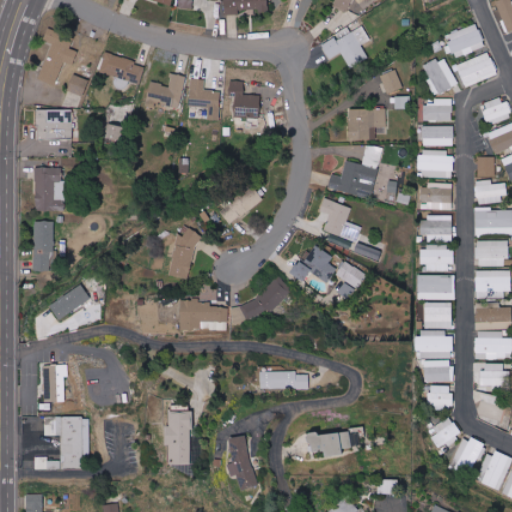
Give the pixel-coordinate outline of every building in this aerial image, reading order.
[(180,0),(180,8),(193,9),(193,0),(180,0)] [(269,0),(225,0),(225,15),(239,14),(239,12),(269,12),(269,0)] [(336,0),(335,6),(348,12),(352,0),(336,0)] [(511,0),(496,0),(508,32),(511,30),(511,0)] [(486,47),(478,24),(447,36),(456,58),(486,47)] [(371,40),(363,26),(338,40),(336,37),(321,45),(329,59),(342,53),(351,68),(369,59),(361,45),(371,40)] [(79,50),(72,48),(75,38),(48,29),(44,41),(51,43),(40,80),(57,85),(64,63),(74,66),(79,50)] [(457,65),(466,87),(498,74),(489,52),(457,65)] [(145,63),(106,55),(102,73),(117,77),(115,87),(127,90),(129,82),(141,84),(145,63)] [(425,66),(439,94),(459,85),(445,57),(425,66)] [(381,75),(388,94),(403,88),(396,69),(381,75)] [(90,80),(74,73),(67,89),(84,96),(90,80)] [(185,76),(172,74),(170,86),(151,83),(148,103),(181,108),(185,76)] [(209,108),(209,120),(220,120),(221,91),(205,91),(205,79),(191,79),(190,107),(209,108)] [(245,81),(230,81),(230,97),(235,97),(234,117),(261,118),(261,95),(244,95),(245,81)] [(396,96),(396,108),(411,109),(411,97),(396,96)] [(511,116),(507,97),(482,104),(488,124),(511,117),(511,116)] [(424,120),(453,121),(453,99),(436,98),(435,106),(424,105),(424,120)] [(73,109),(38,110),(38,139),(73,139),(73,109)] [(350,140),(377,140),(377,128),(387,128),(386,109),(350,109),(350,140)] [(124,125),(126,117),(110,113),(105,137),(120,140),(123,125),(124,125)] [(496,153),(511,146),(511,123),(488,133),(496,153)] [(454,126),(424,126),(424,146),(454,146),(454,126)] [(373,198),(383,148),(367,145),(363,164),(347,161),(343,177),(332,174),(329,189),(373,198)] [(454,153),(421,151),(420,177),(453,178),(454,153)] [(511,154),(503,158),(511,181),(511,180),(511,154)] [(495,177),(495,157),(479,157),(479,177),(495,177)] [(181,171),(190,171),(190,158),(180,158),(181,171)] [(63,167),(37,167),(36,210),(65,210),(66,180),(62,180),(63,167)] [(492,184),(491,180),(476,181),(478,204),(506,202),(504,183),(492,184)] [(452,208),(453,185),(422,184),(421,208),(452,208)] [(232,226),(264,199),(252,186),(221,212),(232,226)] [(363,226),(348,222),(352,207),(325,199),(321,211),(330,214),(325,231),(358,241),(363,226)] [(511,208),(476,209),(476,234),(511,233),(511,208)] [(453,216),(420,216),(420,234),(428,235),(428,241),(452,242),(453,216)] [(56,222),(36,221),(34,271),(50,272),(50,265),(55,265),(56,222)] [(178,236),(171,276),(190,279),(199,232),(188,230),(187,237),(178,236)] [(503,266),(503,258),(509,258),(509,240),(477,240),(478,266),(503,266)] [(355,252),(379,261),(382,252),(359,243),(355,252)] [(334,256),(316,246),(306,263),(300,260),(292,274),(306,282),(313,271),(329,281),(337,268),(330,264),(334,256)] [(422,249),(421,264),(427,264),(427,271),(449,271),(449,264),(454,264),(455,250),(422,249)] [(368,274),(345,261),(337,275),(359,289),(368,274)] [(511,291),(511,270),(476,271),(477,298),(504,298),(504,291),(511,291)] [(270,313),(293,291),(279,275),(241,311),(251,322),(265,308),(270,313)] [(456,299),(455,275),(419,275),(419,300),(456,299)] [(348,299),(355,289),(346,282),(338,292),(348,299)] [(50,305),(59,320),(92,300),(83,285),(50,305)] [(182,299),(181,329),(202,330),(202,322),(210,322),(210,330),(228,330),(228,306),(200,305),(200,299),(182,299)] [(453,328),(453,303),(426,302),(426,328),(453,328)] [(476,303),(476,330),(511,328),(511,306),(500,307),(500,303),(476,303)] [(453,336),(446,336),(446,330),(418,330),(417,357),(453,358),(453,336)] [(503,331),(476,331),(476,358),(511,358),(511,338),(503,338),(503,331)] [(425,381),(453,381),(453,360),(425,360),(425,381)] [(510,386),(510,371),(504,370),(504,364),(486,363),(486,371),(480,371),(480,385),(510,386)] [(45,402),(65,402),(64,376),(68,376),(68,365),(44,366),(45,402)] [(262,389),(309,388),(309,375),(297,375),(297,371),(261,372),(262,389)] [(429,408),(452,409),(452,386),(429,385),(429,408)] [(498,398),(483,393),(475,416),(498,425),(505,408),(495,404),(498,398)] [(170,465),(192,464),(191,412),(169,412),(170,465)] [(62,436),(62,468),(89,468),(89,417),(45,417),(45,436),(62,436)] [(438,433),(431,437),(438,448),(446,443),(447,444),(462,435),(451,417),(434,427),(438,433)] [(311,436),(313,453),(327,451),(328,457),(345,455),(344,449),(353,448),(351,431),(311,436)] [(465,435),(448,467),(469,478),(485,446),(465,435)] [(259,485),(245,436),(226,441),(236,476),(238,475),(242,490),(259,485)] [(493,456),(487,454),(479,483),(502,490),(511,456),(495,452),(493,456)] [(48,457),(35,457),(35,469),(60,470),(60,461),(48,461),(48,457)] [(511,470),(502,494),(511,498),(511,470)] [(402,482),(383,481),(383,494),(401,495),(402,482)] [(43,511),(44,494),(28,494),(27,511),(43,511)] [(361,511),(350,499),(334,511),(361,511)]
